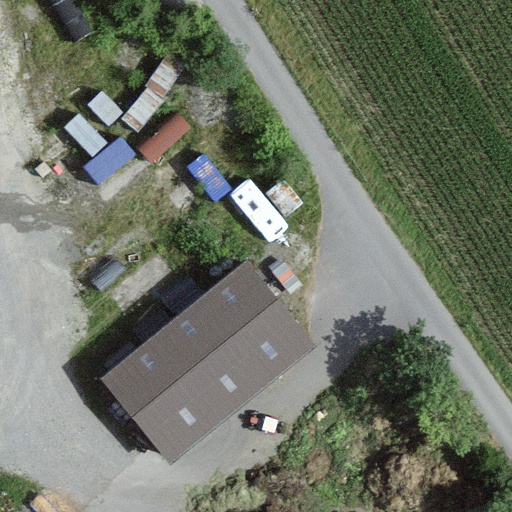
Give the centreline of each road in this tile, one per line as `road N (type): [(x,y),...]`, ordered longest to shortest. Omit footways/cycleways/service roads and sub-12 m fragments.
road 1 (unknown): [(359,207),(329,356),(260,457),(199,491),(160,494),(107,475),(56,411),(0,290)]
road 2 (track): [(224,0),(511,438)]
